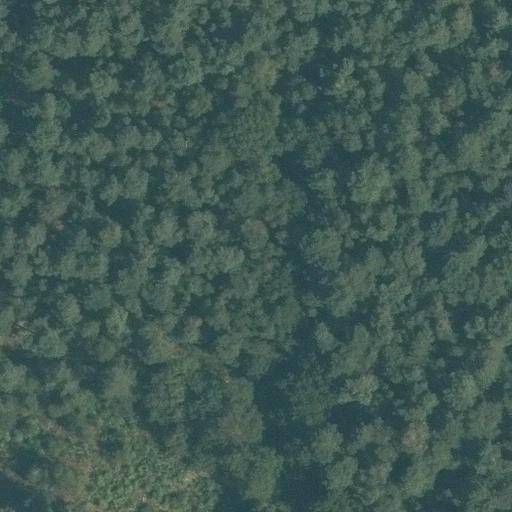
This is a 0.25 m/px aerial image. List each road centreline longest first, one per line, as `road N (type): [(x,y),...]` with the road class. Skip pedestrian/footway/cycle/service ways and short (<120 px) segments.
road 1 (track): [(321,511),(265,378),(264,358),(320,0)]
road 2 (track): [(0,345),(264,358)]
